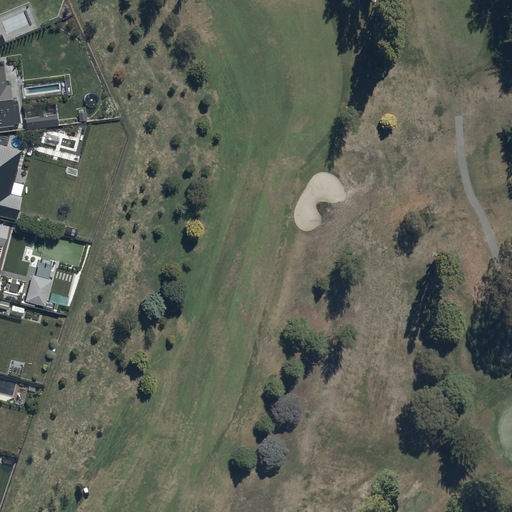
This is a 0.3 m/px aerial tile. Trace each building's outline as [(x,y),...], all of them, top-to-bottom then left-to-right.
[(0,121),(20,119),(18,100),(11,101),(8,78),(4,79),(2,60),(0,59),(0,121)] [(57,115),(25,119),(27,128),(58,124),(57,115)] [(21,148),(0,142),(0,213),(15,217),(21,195),(9,192),(21,148)] [(9,223),(0,220),(0,242),(3,243),(9,223)] [(35,271),(31,270),(24,297),(43,302),(50,277),(47,276),(51,262),(38,259),(35,271)]
